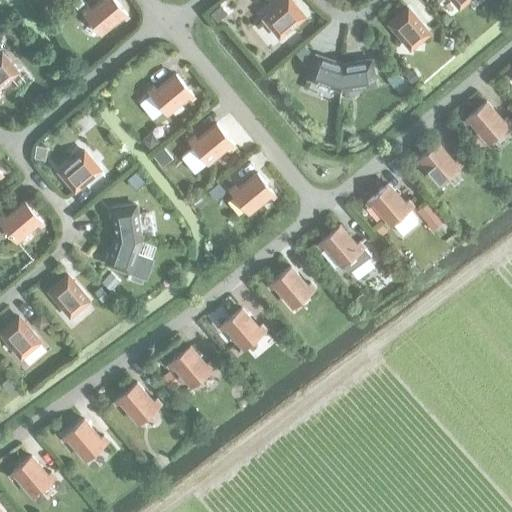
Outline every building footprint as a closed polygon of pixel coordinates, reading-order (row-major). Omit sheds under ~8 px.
[(87,5),(82,9),(100,31),(125,11),(115,0),(99,0),(90,8),(87,5)] [(291,0),(283,0),(263,17),(279,35),(303,15),(291,0)] [(408,7),(389,23),(410,47),(428,31),(408,7)] [(14,20),(4,29),(12,38),(23,29),(14,20)] [(1,52),(0,53),(0,84),(17,70),(1,52)] [(316,54),(308,77),(340,88),(342,63),(316,54)] [(342,63),(340,88),(374,82),(370,59),(342,63)] [(153,85),(148,89),(166,111),(191,91),(176,72),(156,88),(153,85)] [(486,100),(468,115),(488,140),(510,121),(506,116),(502,119),(486,100)] [(194,135),(189,139),(207,161),(232,140),(216,122),(197,138),(194,135)] [(437,141),(419,157),(439,181),(461,163),(457,158),(453,160),(437,141)] [(84,150),(59,170),(75,188),(99,168),(84,150)] [(234,184),(229,188),(247,210),(272,190),(257,171),(237,187),(234,184)] [(388,182),(370,198),(390,222),(412,204),(408,199),(405,202),(388,182)] [(2,212),(0,213),(0,220),(15,238),(40,218),(24,199),(5,216),(2,212)] [(428,202),(418,209),(434,228),(443,220),(428,202)] [(135,203),(111,207),(116,235),(140,237),(135,203)] [(339,224),(321,239),(341,264),(363,245),(359,240),(355,243),(339,224)] [(116,235),(106,262),(129,270),(140,237),(116,235)] [(290,265),(272,280),(293,305),(314,286),(310,281),(307,284),(290,265)] [(67,274),(49,290),(70,314),(88,299),(67,274)] [(241,306),(223,322),(244,346),(265,328),(261,323),(258,326),(241,306)] [(18,315),(0,331),(21,355),(39,340),(18,315)] [(189,344),(171,359),(191,384),(213,365),(209,360),(205,363),(189,344)] [(136,381),(118,396),(138,421),(160,402),(156,397),(153,400),(136,381)] [(84,417),(65,433),(86,457),(107,439),(103,434),(100,437),(84,417)] [(31,454),(12,469),(33,494),(55,476),(51,471),(47,473),(31,454)]
